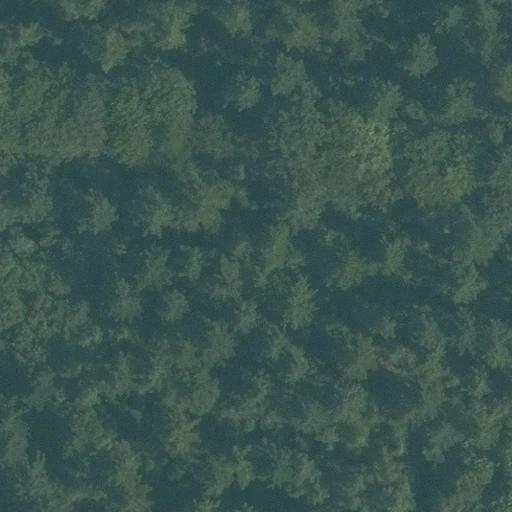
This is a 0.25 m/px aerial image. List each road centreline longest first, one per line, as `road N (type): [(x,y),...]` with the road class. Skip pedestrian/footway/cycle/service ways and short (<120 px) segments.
road 1 (unclassified): [(0,90),(511,168)]
road 2 (unknown): [(511,58),(474,49),(342,50),(268,0)]
